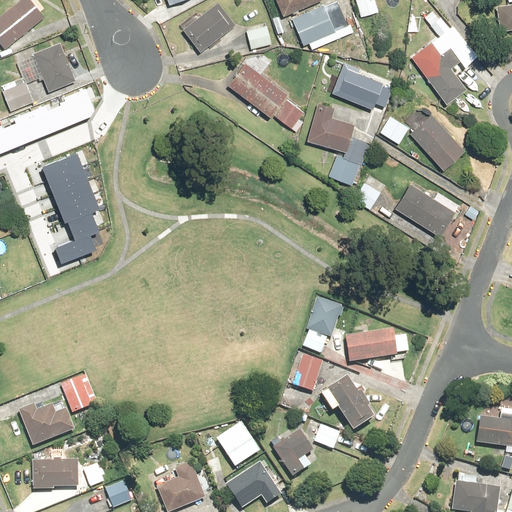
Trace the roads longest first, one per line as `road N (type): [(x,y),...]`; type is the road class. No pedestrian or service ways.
road 1 (residential): [(456,345),(401,472),(363,511)]
road 2 (residential): [(128,56),(93,122),(15,154)]
road 3 (residential): [(511,199),(456,345)]
